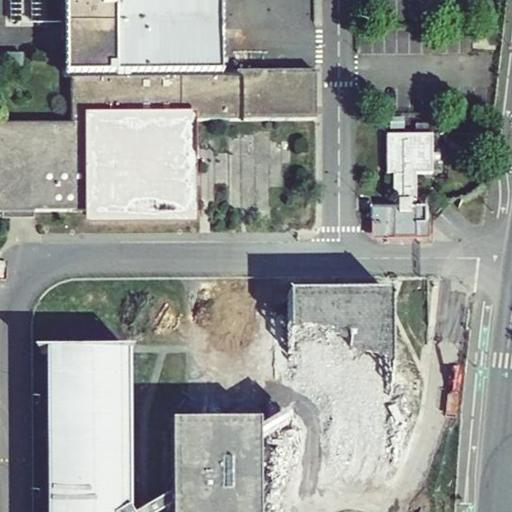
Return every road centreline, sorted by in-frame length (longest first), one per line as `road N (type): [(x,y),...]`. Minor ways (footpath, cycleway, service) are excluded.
road 1 (unclassified): [(339,258),(30,268),(14,303),(13,511)]
road 2 (unclassified): [(338,0),(339,258)]
road 3 (unclassified): [(511,259),(339,258)]
road 4 (unknown): [(246,0),(247,28),(261,39),(339,42)]
road 5 (tertiary): [(500,434),(511,313)]
